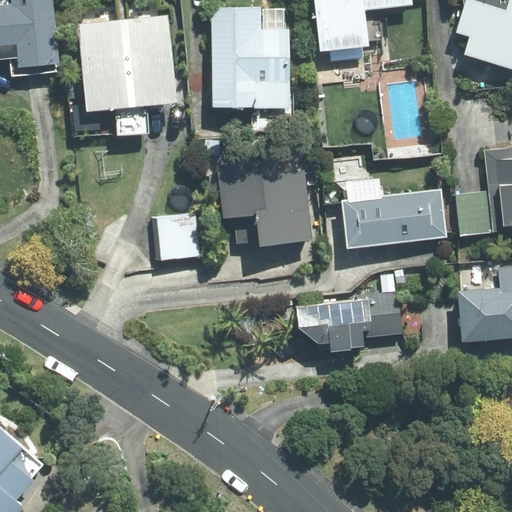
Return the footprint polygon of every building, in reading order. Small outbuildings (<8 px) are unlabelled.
[(57,65),(50,0),(9,0),(10,5),(0,5),(0,47),(14,46),(17,69),(57,65)] [(314,0),(321,52),(370,46),(366,12),(413,6),(412,0),(314,0)] [(511,0),(461,0),(463,12),(456,34),(471,38),(465,55),(511,69),(511,0)] [(289,108),(288,28),(259,29),(258,7),(211,8),(212,109),(289,108)] [(86,112),(177,103),(168,16),(78,24),(86,112)] [(455,195),(459,237),(511,230),(511,147),(483,150),(488,191),(455,195)] [(314,235),(309,170),(260,174),(265,239),(314,235)] [(347,248),(443,237),(437,189),(342,199),(347,248)] [(196,254),(191,213),(153,217),(157,258),(196,254)] [(463,343),(511,337),(511,267),(499,269),(500,287),(458,291),(463,343)] [(395,274),(382,275),(384,293),(396,291),(395,274)] [(396,296),(295,306),(297,327),(318,344),(330,343),(331,352),(351,350),(350,347),(363,346),(362,336),(399,332),(396,296)] [(25,450),(0,427),(0,511),(19,511),(24,507),(17,501),(34,481),(13,463),(25,450)]
